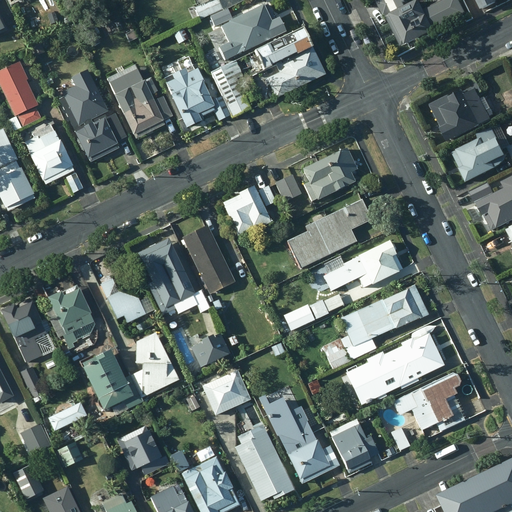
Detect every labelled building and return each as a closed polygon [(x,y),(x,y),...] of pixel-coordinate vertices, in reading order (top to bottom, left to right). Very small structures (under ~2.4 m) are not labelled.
[(241,0),(207,0),(209,2),(193,9),(198,21),(221,10),(222,12),(242,2),(241,0)] [(391,15),(385,18),(400,49),(421,39),(423,43),(434,38),(432,34),(434,33),(433,31),(466,15),(457,0),(447,0),(423,12),(418,2),(404,9),(402,4),(404,3),(403,0),(379,0),(375,2),(383,18),(391,14),(391,15)] [(474,0),(480,12),(497,4),(496,2),(499,0),(474,0)] [(240,54),(241,55),(281,36),(265,5),(225,24),(226,25),(219,28),(226,45),(217,49),(223,63),(240,54)] [(214,29),(231,21),(227,10),(209,18),(214,29)] [(92,25),(84,29),(93,46),(101,43),(92,25)] [(140,39),(135,29),(124,34),(130,44),(140,39)] [(272,99),(323,75),(302,30),(251,55),(272,99)] [(174,35),(165,39),(170,50),(179,46),(174,35)] [(209,74),(231,120),(250,111),(237,84),(243,81),(235,62),(209,74)] [(18,64),(0,72),(0,91),(12,118),(36,107),(25,84),(27,83),(18,64)] [(104,81),(134,141),(163,127),(161,122),(171,117),(161,98),(151,103),(148,97),(156,94),(149,79),(141,83),(133,67),(104,81)] [(169,97),(168,98),(183,131),(199,124),(197,120),(213,113),(194,71),(185,75),(183,70),(169,76),(172,82),(164,86),(169,97)] [(429,104),(446,141),(491,119),(479,93),(489,88),(481,71),(467,78),(472,87),(463,91),(462,89),(449,95),(448,94),(429,104)] [(46,80),(51,91),(60,87),(55,75),(46,80)] [(95,75),(58,93),(89,155),(125,137),(95,75)] [(229,117),(220,98),(210,103),(218,122),(229,117)] [(507,104),(500,108),(505,117),(511,113),(507,104)] [(34,109),(16,118),(21,128),(39,119),(34,109)] [(20,129),(15,118),(7,122),(12,133),(20,129)] [(28,157),(43,188),(72,173),(48,126),(29,136),(31,140),(23,145),(29,157),(28,157)] [(452,152),(466,182),(500,164),(506,156),(490,127),(477,134),(479,138),(452,152)] [(19,160),(4,129),(0,131),(0,195),(6,208),(7,207),(9,211),(36,198),(22,167),(21,168),(18,160),(19,160)] [(356,169),(345,146),(299,168),(306,182),(301,184),(309,201),(315,198),(315,200),(354,182),(349,172),(356,169)] [(77,173),(68,178),(76,193),(85,188),(77,173)] [(300,194),(291,175),(275,182),(279,191),(275,193),(278,199),(281,198),(283,202),(300,194)] [(485,215),(493,230),(511,219),(511,177),(503,182),(506,188),(477,203),(484,215),(485,215)] [(275,202),(267,185),(255,190),(263,207),(275,202)] [(236,238),(269,222),(251,186),(237,193),(238,195),(221,203),(222,205),(220,206),(236,238)] [(370,219),(360,199),(303,226),(306,231),(284,241),(298,269),(355,242),(349,229),(370,219)] [(206,225),(180,237),(194,266),(220,253),(206,225)] [(172,304),(193,294),(166,238),(135,253),(150,282),(143,285),(158,317),(174,309),(172,304)] [(362,288),(401,269),(387,240),(355,255),(356,257),(345,262),(345,264),(321,275),(328,291),(357,277),(362,288)] [(220,253),(194,266),(208,294),(234,281),(220,253)] [(115,277),(99,284),(104,297),(108,295),(115,277)] [(44,287),(33,293),(39,306),(41,305),(57,337),(61,335),(68,349),(73,346),(71,343),(75,341),(74,340),(89,332),(94,324),(74,284),(47,297),(44,287)] [(340,318),(352,346),(418,317),(419,318),(427,315),(413,284),(404,289),(404,290),(340,318)] [(117,292),(105,297),(115,319),(122,316),(125,322),(154,310),(147,295),(137,299),(130,296),(117,292)] [(289,315),(295,328),(327,314),(326,312),(343,304),(338,294),(321,301),(321,300),(289,315)] [(12,303),(0,308),(0,314),(24,363),(52,350),(27,298),(13,305),(12,303)] [(217,300),(211,302),(214,310),(220,307),(217,300)] [(176,327),(172,318),(162,323),(166,332),(176,327)] [(141,322),(134,325),(137,332),(144,329),(141,322)] [(130,375),(140,398),(177,380),(153,332),(134,341),(134,363),(139,363),(138,369),(130,375)] [(381,355),(397,387),(443,365),(427,332),(412,340),(411,336),(398,342),(400,346),(381,355)] [(233,335),(226,338),(229,346),(237,343),(233,335)] [(350,361),(340,337),(321,345),(332,369),(350,361)] [(287,352),(283,342),(273,346),(277,356),(287,352)] [(92,353),(77,361),(100,410),(113,403),(116,409),(124,406),(126,409),(141,402),(129,375),(121,379),(107,348),(93,355),(92,353)] [(380,362),(374,350),(350,362),(360,382),(378,373),(374,364),(380,362)] [(283,376),(278,365),(269,369),(274,380),(283,376)] [(43,393),(31,366),(19,372),(31,398),(43,393)] [(249,400),(236,371),(200,386),(213,416),(249,400)] [(455,374),(450,373),(391,401),(398,415),(411,409),(421,430),(441,420),(445,429),(463,420),(459,411),(461,410),(453,394),(455,393),(452,388),(457,385),(459,381),(455,374)] [(0,401),(11,396),(0,374),(0,401)] [(321,391),(316,380),(306,384),(311,395),(321,391)] [(201,407),(192,390),(183,394),(193,412),(201,407)] [(85,416),(78,402),(46,418),(52,432),(85,416)] [(288,409),(271,417),(302,484),(341,466),(332,445),(323,449),(309,419),(295,425),(288,409)] [(49,446),(38,424),(18,433),(29,456),(49,446)] [(292,490),(260,424),(236,436),(239,444),(233,447),(259,501),(270,496),(272,500),(292,490)] [(358,424),(329,436),(348,473),(371,462),(369,457),(378,453),(369,436),(365,439),(358,424)] [(159,457),(144,426),(115,440),(130,470),(139,466),(143,475),(168,463),(164,455),(159,457)] [(401,428),(390,432),(398,451),(409,446),(401,428)] [(82,459),(74,442),(54,452),(62,468),(82,459)] [(392,447),(384,450),(387,457),(394,453),(392,447)] [(186,468),(178,451),(168,456),(176,473),(186,468)] [(223,511),(238,505),(214,456),(179,474),(198,511),(223,511)] [(511,511),(511,458),(441,492),(445,500),(451,511),(511,511)] [(42,491),(29,465),(10,474),(23,500),(42,491)] [(44,498),(50,511),(83,511),(70,485),(44,498)] [(170,485),(147,497),(154,511),(191,511),(181,489),(174,492),(170,485)] [(138,511),(133,500),(128,502),(123,493),(101,503),(105,511),(138,511)]
